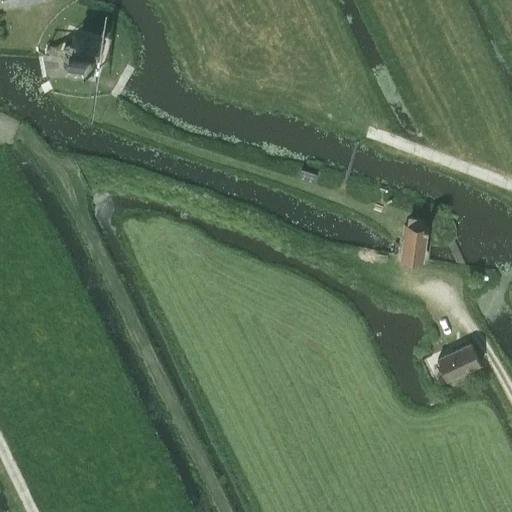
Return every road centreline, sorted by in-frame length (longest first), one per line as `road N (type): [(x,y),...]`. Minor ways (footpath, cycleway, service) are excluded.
road 1 (track): [(396,283),(437,294),(511,394)]
road 2 (track): [(511,183),(363,128)]
